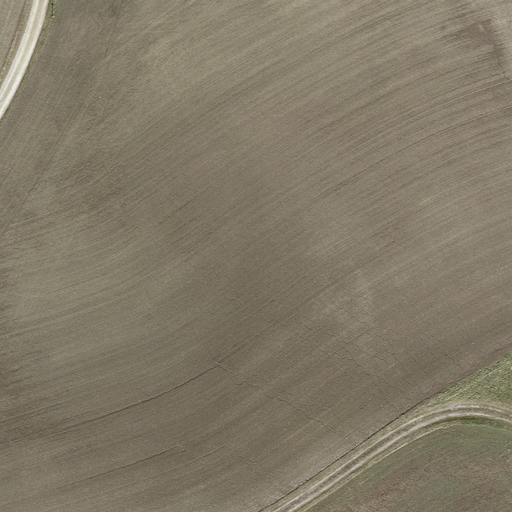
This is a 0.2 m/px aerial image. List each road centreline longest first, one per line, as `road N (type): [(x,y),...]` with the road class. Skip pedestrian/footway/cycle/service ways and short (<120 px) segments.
road 1 (track): [(278,511),(430,409),(481,402),(511,415)]
road 2 (track): [(0,111),(45,30),(51,0)]
